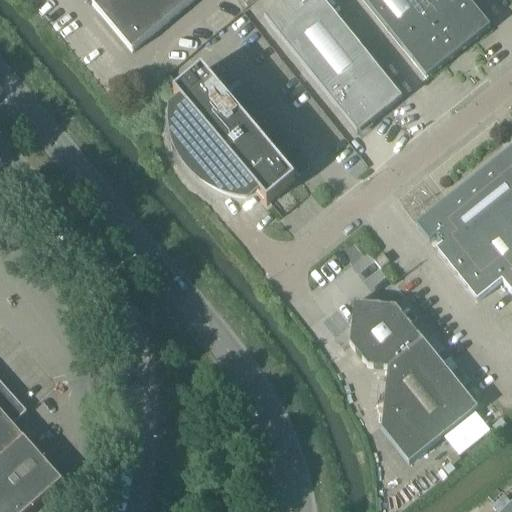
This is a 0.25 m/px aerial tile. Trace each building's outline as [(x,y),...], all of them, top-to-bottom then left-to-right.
[(100,0),(91,8),(131,56),(197,0),(100,0)] [(401,101),(318,0),(287,0),(263,20),(357,137),(401,101)] [(360,0),(401,50),(463,0),(360,0)] [(464,0),(463,0),(401,50),(426,82),(489,30),(464,0)] [(185,113),(177,120),(177,125),(177,130),(177,135),(178,139),(179,144),(180,149),(181,154),(183,158),(185,162),(188,167),(191,171),(193,174),(198,179),(201,182),(205,185),(209,188),(213,191),(217,193),(222,195),(226,197),(231,198),(236,199),(240,200),(245,201),(253,194),(266,209),(294,185),(228,106),(231,104),(221,91),(218,94),(201,74),(173,98),(185,113)] [(511,298),(511,150),(490,168),(415,228),(429,246),(435,241),(441,248),(435,253),(476,305),(501,285),(511,298)] [(373,264),(380,272),(389,265),(382,257),(373,264)] [(351,326),(349,348),(367,371),(387,373),(380,433),(408,468),(477,412),(395,310),(374,308),(354,306),(351,326)] [(0,511),(30,511),(61,485),(11,428),(26,415),(0,386),(0,511)]
